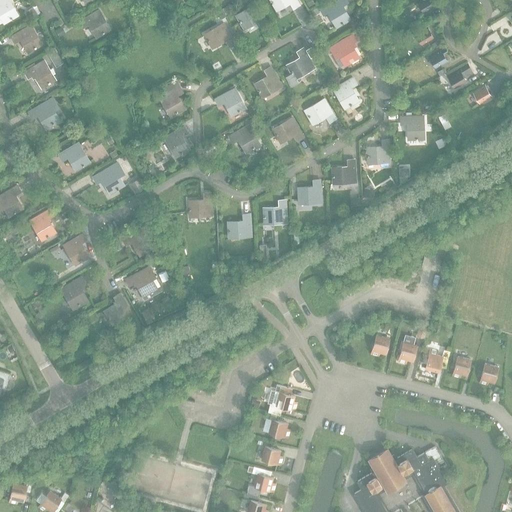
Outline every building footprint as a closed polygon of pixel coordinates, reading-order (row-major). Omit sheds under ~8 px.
[(0,0),(0,16),(4,23),(17,14),(8,0),(0,0)] [(293,8),(298,5),(295,0),(270,0),(276,10),(289,2),(293,8)] [(336,27),(349,19),(342,6),(347,2),(345,0),(337,0),(320,10),(323,15),(327,13),(336,27)] [(417,0),(417,1),(424,13),(435,6),(431,0),(417,0)] [(260,27),(266,23),(255,4),(236,15),(244,29),(257,21),(260,27)] [(23,12),(28,20),(37,14),(32,6),(23,12)] [(309,11),(312,16),(319,12),(316,7),(309,11)] [(96,36),(110,28),(99,9),(79,21),(83,26),(88,23),(96,36)] [(228,45),(234,42),(223,22),(203,33),(211,47),(225,40),(228,45)] [(27,52),(41,43),(30,24),(11,36),(14,42),(19,38),(27,52)] [(415,33),(422,46),(434,39),(426,26),(415,33)] [(333,46),(344,65),(358,57),(350,44),(356,40),(352,34),(333,46)] [(286,65),(294,79),(314,67),(302,48),(296,51),(300,57),(286,65)] [(429,57),(436,69),(447,62),(440,50),(429,57)] [(41,87),(55,78),(43,59),(24,71),(28,77),(33,74),(41,87)] [(254,83),(262,97),(281,86),(269,66),(264,70),(267,75),(254,83)] [(466,82),(463,77),(472,72),(469,67),(461,72),(459,70),(447,76),(455,89),(466,82)] [(333,89),(344,108),(358,100),(350,86),(356,83),(352,78),(333,89)] [(158,97),(170,116),(183,108),(175,94),(181,91),(178,85),(176,81),(163,88),(165,93),(158,97)] [(473,91),(480,104),(491,97),(484,85),(473,91)] [(231,115),(245,107),(234,88),(214,98),(218,104),(223,101),(231,115)] [(45,128),(59,119),(54,111),(59,108),(52,97),(28,112),(32,118),(37,114),(45,128)] [(329,121),(335,118),(323,98),(304,110),(312,123),(326,115),(329,121)] [(408,139),(423,138),(422,116),(400,117),(400,123),(407,123),(408,139)] [(297,140),(303,136),(292,117),(273,128),(280,141),(293,134),(297,140)] [(245,151),(259,143),(248,124),(229,136),(232,141),(237,138),(245,151)] [(163,137),(174,156),(188,148),(181,135),(186,132),(183,126),(163,137)] [(367,147),(367,162),(389,161),(388,139),(382,139),(382,146),(367,147)] [(75,170),(89,162),(78,142),(58,154),(61,159),(67,156),(75,170)] [(332,167),(333,183),(355,181),(354,159),(347,159),(347,166),(332,167)] [(109,192),(123,184),(112,165),(92,176),(96,182),(102,179),(109,192)] [(129,183),(135,193),(144,188),(139,178),(129,183)] [(298,187),(298,203),(320,202),(319,179),(313,180),(313,187),(298,187)] [(0,194),(0,201),(8,216),(22,208),(14,194),(20,191),(16,185),(0,194)] [(188,200),(189,216),(211,215),(210,192),(203,192),(203,199),(188,200)] [(263,207),(264,223),(286,222),(285,199),(278,200),(278,206),(263,207)] [(30,220),(41,239),(55,231),(47,218),(53,214),(49,209),(30,220)] [(227,221),(228,237),(250,236),(249,213),(242,214),(242,220),(227,221)] [(139,254),(153,246),(141,227),(122,238),(125,244),(131,241),(139,254)] [(63,244),(74,263),(88,255),(80,242),(86,238),(82,233),(63,244)] [(142,295),(156,287),(145,268),(125,278),(129,284),(134,281),(142,295)] [(61,288),(72,307),(86,299),(78,286),(83,283),(80,277),(61,288)] [(103,310),(111,324),(130,313),(119,293),(113,296),(117,302),(103,310)] [(379,352),(385,354),(389,338),(376,334),(371,354),(378,356),(379,352)] [(407,360),(412,361),(416,345),(403,342),(398,361),(406,363),(407,360)] [(443,349),(442,356),(437,355),(438,351),(430,349),(425,369),(438,372),(441,361),(447,362),(450,351),(443,349)] [(461,374),(466,375),(470,359),(457,356),(452,376),(460,378),(461,374)] [(488,381),(493,382),(498,367),(485,363),(479,383),(487,385),(488,381)] [(0,387),(5,388),(10,373),(0,369),(0,387)] [(271,390),(268,402),(270,403),(267,411),(280,415),(282,406),(295,410),(297,402),(293,401),(295,396),(285,393),(287,387),(276,384),(274,390),(271,390)] [(268,432),(288,437),(290,429),(286,428),(288,423),(275,420),(276,414),(271,413),(269,418),(272,419),(268,432)] [(261,459),(281,464),(283,456),(279,455),(280,450),(264,446),(261,459)] [(353,493),(346,497),(354,511),(386,511),(383,506),(375,492),(391,483),(413,470),(422,485),(426,493),(422,495),(432,511),(459,511),(443,484),(447,482),(440,470),(444,468),(447,466),(435,446),(424,452),(417,456),(412,448),(397,457),(394,454),(390,456),(386,448),(375,454),(370,458),(374,465),(370,468),(372,472),(357,481),(361,489),(353,493)] [(249,484),(247,493),(258,496),(260,488),(274,491),(276,483),(272,483),(273,477),(264,475),(265,469),(254,466),(252,472),(257,473),(254,485),(249,484)] [(18,500),(23,501),(26,485),(13,482),(9,502),(17,504),(18,500)] [(65,492),(61,498),(50,490),(38,507),(45,511),(47,508),(52,511),(60,499),(63,502),(68,495),(65,492)] [(246,511),(268,511),(269,511),(265,510),(266,504),(250,500),(246,511)]
